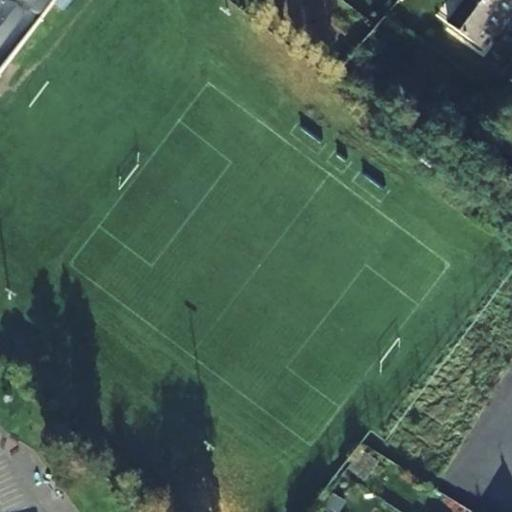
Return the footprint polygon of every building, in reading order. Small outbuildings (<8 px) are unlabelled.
[(26,0),(0,34),(0,68),(11,54),(52,0),(26,0)] [(0,0),(0,34),(26,0),(0,0)] [(508,18),(483,0),(464,0),(448,23),(480,47),(493,31),(496,33),(508,18)] [(511,0),(483,0),(508,18),(511,12),(511,0)] [(0,439),(0,474),(28,511),(71,511),(12,431),(0,439)]
